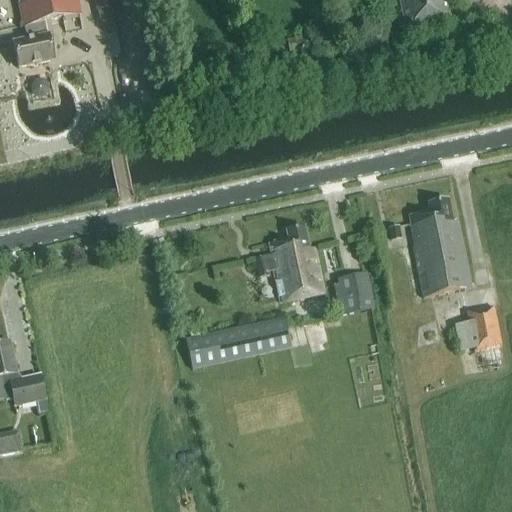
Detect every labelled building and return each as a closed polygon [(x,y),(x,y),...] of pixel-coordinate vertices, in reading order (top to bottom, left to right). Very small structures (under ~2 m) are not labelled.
[(77,0),(16,0),(23,27),(24,27),(27,41),(13,44),(18,69),(54,62),(48,36),(47,36),(44,23),(80,15),(77,0)] [(114,9),(112,0),(93,0),(96,13),(98,13),(99,20),(102,22),(113,20),(114,18),(113,9),(114,9)] [(369,0),(375,24),(386,21),(381,0),(369,0)] [(445,0),(389,0),(390,3),(399,1),(405,28),(449,19),(445,0)] [(286,40),(289,54),(314,48),(311,35),(286,40)] [(424,300),(471,291),(457,223),(452,224),(448,202),(428,206),(429,213),(409,217),(415,249),(414,249),(424,300)] [(399,227),(388,229),(391,243),(402,240),(399,227)] [(280,304),(324,295),(314,250),(309,251),(304,228),(286,232),(288,241),(269,245),(272,257),(255,261),(259,278),(268,276),(267,273),(273,272),(280,304)] [(366,273),(337,279),(341,299),(357,295),(361,313),(374,310),(366,273)] [(502,349),(494,308),(466,314),(474,354),(502,349)] [(291,348),(284,318),(184,341),(191,371),(291,348)] [(10,343),(0,345),(0,402),(13,400),(15,408),(46,401),(40,375),(21,379),(17,375),(10,343)] [(0,455),(10,454),(7,439),(0,439),(0,455)]
